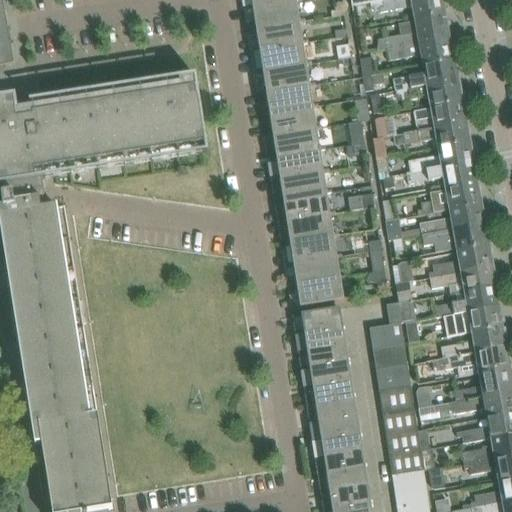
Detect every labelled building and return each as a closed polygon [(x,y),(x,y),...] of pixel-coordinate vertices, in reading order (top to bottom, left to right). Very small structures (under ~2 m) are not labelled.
[(250,0),(252,9),(301,1),(301,0),(295,1),(294,0),(250,0)] [(396,0),(383,3),(370,5),(371,12),(374,14),(379,13),(379,15),(412,9),(414,21),(445,15),(444,11),(446,8),(445,3),(442,1),(441,0),(396,0)] [(301,1),(252,9),(254,23),(255,30),(304,22),(304,21),(298,22),(295,3),(301,2),(301,1)] [(343,9),(329,11),(330,18),(344,16),(343,9)] [(398,25),(400,37),(378,41),(376,54),(386,53),(449,42),(447,30),(449,27),(448,22),(445,20),(445,15),(414,21),(414,23),(398,25)] [(0,66),(14,64),(6,20),(0,21),(0,66)] [(256,37),(259,51),(308,44),(308,43),(301,44),(298,24),(304,23),(304,22),(255,30),(256,37)] [(335,39),(347,37),(346,29),(334,31),(335,39)] [(449,42),(386,53),(388,63),(420,57),(422,69),(423,69),(454,63),(453,63),(452,59),(454,56),(453,51),(451,49),(449,42)] [(308,44),(259,51),(261,66),(262,73),(311,65),(311,64),(305,65),(302,45),(308,44)] [(349,46),(335,48),(337,61),(351,59),(349,46)] [(362,80),(371,78),(375,78),(372,59),(360,61),(362,79),(362,80)] [(425,75),(393,81),(395,94),(457,82),(455,73),(457,70),(456,65),(454,63),(423,69),(425,75)] [(263,79),(265,94),(314,86),(314,85),(308,86),(305,67),(311,66),(311,65),(262,73),(263,79)] [(0,187),(1,187),(41,181),(55,178),(56,178),(57,178),(57,176),(54,176),(53,169),(206,145),(195,77),(178,79),(179,85),(33,108),(32,104),(34,104),(33,102),(29,103),(16,105),(15,97),(0,98),(0,187)] [(373,92),(371,78),(362,80),(365,93),(373,92)] [(458,89),(457,82),(395,94),(396,98),(401,97),(402,103),(428,99),(429,106),(430,108),(460,102),(459,99),(461,96),(460,90),(458,89)] [(314,86),(265,94),(268,109),(269,116),(318,108),(318,107),(312,108),(308,88),(315,87),(314,86)] [(379,96),(370,98),(373,116),(382,115),(379,96)] [(430,109),(414,112),(418,133),(464,124),(463,116),(465,114),(464,107),(461,106),(460,104),(460,102),(430,108),(430,109)] [(270,122),(272,137),(321,129),(321,128),(315,129),(312,109),(318,109),(318,108),(269,116),(270,122)] [(379,119),(375,122),(377,140),(382,139),(386,139),(383,118),(379,119)] [(418,133),(403,136),(405,146),(405,147),(436,141),(437,149),(468,144),(467,141),(469,139),(468,133),(466,132),(464,124),(418,133)] [(321,129),(272,137),(275,152),(276,159),(325,151),(325,150),(318,151),(315,131),(321,130),(321,129)] [(382,139),(377,140),(372,141),(375,161),(385,159),(382,139)] [(410,175),(471,164),(470,155),(472,152),(471,146),(468,145),(468,144),(437,149),(439,158),(412,163),(408,163),(409,170),(410,175)] [(366,155),(364,145),(345,148),(346,158),(366,155)] [(277,165),(279,180),(328,172),(322,173),(319,153),(325,152),(325,151),(276,159),(277,165)] [(388,173),(385,159),(375,161),(378,175),(388,173)] [(410,175),(406,176),(408,187),(416,185),(443,180),(445,189),(475,184),(475,181),(477,178),(475,172),(473,171),(471,164),(410,175)] [(363,167),(353,169),(354,179),(365,177),(363,167)] [(328,172),(279,180),(281,195),(282,201),(332,194),(331,193),(325,194),(322,174),(328,173),(328,172)] [(389,179),(382,180),(384,191),(394,189),(392,178),(389,179)] [(108,511),(108,510),(105,491),(98,492),(96,481),(103,480),(100,461),(93,462),(92,451),(99,450),(96,431),(89,432),(84,402),(77,403),(75,392),(82,391),(79,372),(72,373),(70,362),(77,360),(74,342),(67,343),(66,332),(73,331),(70,312),(63,313),(61,302),(68,301),(65,282),(58,283),(56,272),(63,271),(60,252),(53,253),(51,242),(58,241),(55,222),(48,223),(41,181),(1,187),(3,195),(1,195),(3,209),(4,209),(38,428),(46,427),(59,511),(108,511)] [(421,212),(417,213),(417,217),(449,211),(479,206),(478,198),(480,196),(479,190),(476,188),(475,184),(445,189),(445,191),(429,194),(431,204),(420,206),(421,212)] [(283,208),(286,223),(335,215),(335,214),(329,215),(326,195),(332,194),(282,201),(283,208)] [(374,209),(372,196),(360,197),(362,211),(374,209)] [(392,201),(382,203),(385,223),(395,221),(392,201)] [(479,208),(479,206),(449,211),(450,219),(423,224),(418,224),(420,232),(421,237),(483,226),(481,217),(483,215),(482,209),(479,208)] [(335,215),(286,223),(288,237),(289,244),(338,236),(332,237),(329,217),(335,216),(335,215)] [(395,221),(385,223),(388,243),(393,242),(401,241),(402,241),(399,221),(395,221)] [(456,252),(487,247),(486,243),(488,241),(487,235),(484,233),(483,226),(421,237),(423,248),(434,246),(435,254),(455,250),(456,252)] [(290,251),(293,265),(342,258),(342,257),(335,258),(332,238),(338,237),(338,236),(289,244),(290,251)] [(401,241),(393,242),(394,254),(403,253),(401,241)] [(367,252),(379,250),(378,242),(366,243),(367,252)] [(433,274),(429,275),(429,279),(491,268),(489,260),(491,258),(490,252),(487,250),(487,247),(456,252),(458,263),(432,267),(433,274)] [(369,253),(373,275),(384,273),(381,252),(369,253)] [(296,287),(297,287),(345,279),(345,278),(339,279),(336,260),(342,259),(342,258),(293,265),(296,287)] [(397,267),(392,268),(395,286),(400,285),(408,283),(413,282),(412,272),(398,274),(397,267)] [(491,268),(429,279),(432,291),(449,288),(450,296),(494,288),(494,286),(496,283),(495,278),(492,276),(491,268)] [(387,289),(384,273),(373,275),(368,275),(370,283),(387,289)] [(345,279),(297,287),(296,287),(300,309),(349,301),(348,299),(342,300),(339,281),(345,280),(345,279)] [(400,285),(395,286),(396,294),(398,305),(412,302),(408,283),(400,285)] [(451,305),(434,308),(436,320),(498,308),(496,299),(498,296),(497,291),(495,289),(494,288),(450,296),(451,305)] [(412,302),(398,305),(401,325),(402,326),(404,326),(405,326),(415,324),(412,302)] [(398,305),(386,307),(389,327),(399,325),(401,325),(398,305)] [(436,320),(435,320),(438,331),(470,325),(471,334),(502,329),(501,327),(503,324),(502,319),(500,318),(498,308),(436,320)] [(292,318),(295,336),(342,328),(339,310),(292,318)] [(415,324),(405,326),(408,346),(419,344),(416,324),(415,324)] [(389,327),(369,330),(372,351),(404,346),(401,326),(400,326),(399,327),(399,325),(389,327)] [(295,336),(297,354),(345,346),(342,328),(295,336)] [(473,343),(441,349),(443,361),(505,350),(504,339),(506,337),(505,332),(502,330),(502,329),(471,334),(473,343)] [(297,354),(300,372),(348,364),(345,346),(297,354)] [(404,346),(372,351),(375,371),(407,366),(404,346)] [(443,361),(432,363),(433,373),(445,371),(445,372),(457,370),(459,379),(478,375),(509,369),(509,367),(511,365),(510,360),(507,358),(505,350),(443,361)] [(300,372),(303,389),(351,382),(348,364),(300,372)] [(407,366),(375,371),(379,392),(410,387),(407,366)] [(511,375),(510,375),(509,369),(478,375),(480,388),(448,394),(449,399),(454,398),(455,404),(511,393),(511,386),(511,384),(511,383),(511,375)] [(303,389),(306,407),(354,400),(351,382),(303,389)] [(410,387),(379,392),(382,415),(414,411),(410,387)] [(431,408),(417,410),(419,423),(484,411),(486,419),(511,414),(511,393),(455,404),(431,408)] [(306,407),(309,425),(356,418),(354,400),(306,407)] [(414,411),(382,415),(392,478),(423,473),(423,469),(420,454),(419,444),(417,433),(414,411)] [(511,414),(486,419),(487,428),(456,434),(457,440),(461,439),(463,445),(490,440),(511,436),(511,414)] [(359,436),(356,418),(309,425),(312,443),(359,436)] [(312,443),(315,461),(362,454),(359,436),(312,443)] [(491,449),(459,455),(461,463),(462,462),(463,466),(511,456),(511,436),(490,440),(491,449)] [(428,443),(419,444),(420,454),(430,452),(428,443)] [(430,452),(420,454),(423,469),(425,469),(427,468),(434,466),(432,452),(430,452)] [(315,461),(317,479),(365,472),(362,454),(315,461)] [(511,456),(463,466),(464,471),(469,470),(470,477),(495,472),(497,482),(511,479),(511,456)] [(441,470),(427,473),(430,489),(435,492),(445,490),(441,470)] [(317,479),(320,497),(368,490),(365,472),(317,479)] [(429,511),(423,473),(392,478),(396,511),(429,511)] [(475,504),(470,505),(471,510),(511,501),(511,479),(497,482),(499,493),(474,498),(475,504)] [(368,490),(320,497),(322,511),(344,511),(371,508),(368,490)] [(511,511),(511,501),(471,510),(457,511),(511,511)]
